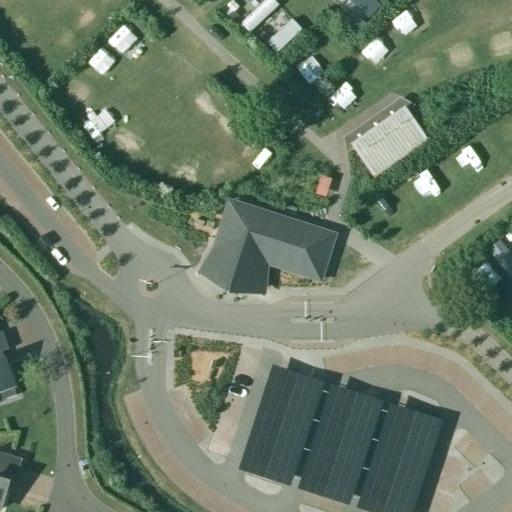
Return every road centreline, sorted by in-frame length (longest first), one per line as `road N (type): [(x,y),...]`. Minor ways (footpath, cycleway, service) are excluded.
road 1 (residential): [(383,307),(314,319),(248,318),(175,303),(150,285),(0,95)]
road 2 (residential): [(0,278),(41,334),(57,385),(62,498)]
road 3 (residential): [(383,307),(420,253),(511,186)]
road 4 (residential): [(511,379),(467,337),(383,307)]
